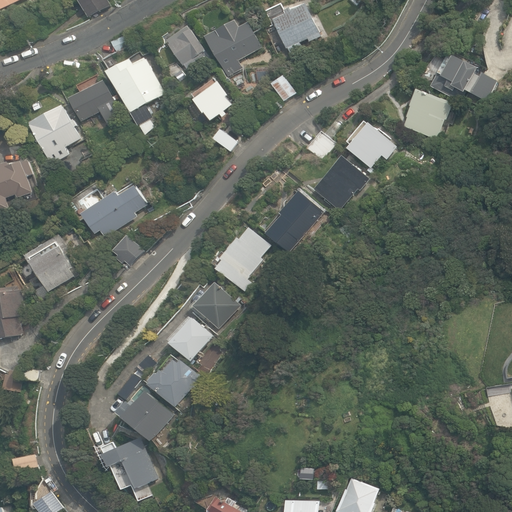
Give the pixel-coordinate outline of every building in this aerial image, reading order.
[(0,0),(0,11),(23,0),(0,0)] [(80,0),(89,18),(112,6),(109,0),(80,0)] [(323,37),(308,4),(293,11),(292,8),(285,11),(286,14),(273,20),(287,50),(290,49),(293,56),(305,50),(302,43),(309,39),(310,43),(323,37)] [(208,38),(229,77),(245,68),(240,61),(264,48),(251,23),(242,28),(238,21),(208,38)] [(186,69),(190,74),(211,60),(206,52),(207,51),(192,30),(191,31),(189,27),(168,41),(171,45),(170,45),(186,69)] [(113,42),(118,52),(135,44),(130,33),(113,42)] [(454,58),(450,56),(433,87),(455,99),(460,90),(466,93),(468,91),(470,93),(467,100),(478,106),(481,98),(488,102),(499,81),(483,73),(481,77),(476,75),(479,69),(455,56),(454,58)] [(140,125),(146,136),(156,127),(152,119),(155,117),(149,105),(168,94),(146,58),(136,64),(134,60),(110,73),(140,126),(140,125)] [(275,85),(286,102),(299,94),(288,76),(275,85)] [(115,96),(106,80),(71,98),(83,121),(101,112),(108,125),(124,117),(116,102),(120,100),(118,95),(115,96)] [(208,113),(214,121),(223,115),(224,117),(229,114),(227,112),(236,105),(230,97),(231,96),(221,82),(196,100),(206,114),(208,113)] [(406,127),(439,140),(447,121),(448,121),(455,103),(419,90),(408,118),(410,118),(406,127)] [(31,123),(53,164),(71,155),(67,147),(84,139),(78,127),(79,126),(76,120),(74,121),(67,108),(66,108),(65,105),(31,123)] [(327,134),(333,139),(344,126),(338,121),(327,134)] [(350,149),(373,169),(384,156),(389,160),(400,147),(373,124),(350,149)] [(216,140),(233,152),(240,142),(223,130),(216,140)] [(309,149),(324,161),(339,144),(324,132),(309,149)] [(163,176),(173,184),(192,159),(182,151),(163,176)] [(157,164),(163,170),(172,159),(166,154),(157,164)] [(317,190),(342,211),(360,189),(362,191),(373,179),(347,156),(317,190)] [(0,213),(12,209),(8,198),(18,195),(19,198),(35,193),(29,176),(36,174),(32,161),(25,163),(25,162),(12,166),(11,162),(0,165),(0,213)] [(102,230),(107,237),(139,216),(137,213),(150,205),(138,186),(122,196),(119,191),(84,214),(97,234),(102,230)] [(269,234),(291,253),(326,212),(303,191),(301,194),(299,193),(288,206),(289,207),(283,214),(286,216),(269,234)] [(219,269),(247,291),(254,283),(249,279),(265,259),(264,258),(274,245),(253,228),(243,240),(241,238),(224,260),(225,261),(219,269)] [(132,266),(147,251),(132,236),(117,252),(121,256),(119,258),(124,264),(127,261),(132,266)] [(35,264),(52,292),(78,276),(74,270),(77,268),(58,238),(34,253),(28,256),(33,264),(35,264)] [(23,266),(26,272),(32,269),(29,263),(23,266)] [(197,306),(221,329),(238,311),(241,312),(245,308),(243,306),(219,283),(197,306)] [(0,338),(25,335),(24,324),(29,323),(25,290),(21,290),(21,286),(0,289),(0,338)] [(173,343),(194,362),(218,336),(197,318),(196,319),(194,317),(173,340),(175,342),(173,343)] [(239,339),(246,344),(254,334),(247,329),(239,339)] [(137,368),(145,377),(159,363),(150,355),(137,368)] [(151,385),(178,407),(193,388),(196,391),(198,389),(199,390),(208,380),(184,360),(181,363),(177,359),(167,371),(164,370),(151,385)] [(5,389),(22,392),(25,379),(41,382),(43,371),(24,367),(23,373),(12,370),(11,374),(8,374),(5,389)] [(119,394),(127,399),(142,377),(135,372),(119,394)] [(127,417),(154,441),(177,414),(150,391),(138,404),(134,400),(124,412),(129,416),(127,417)] [(138,489),(162,478),(143,437),(105,455),(111,467),(125,460),(138,489)] [(16,455),(18,469),(37,466),(36,453),(16,455)] [(303,477),(315,478),(315,470),(304,469),(303,477)] [(340,511),(339,511),(374,511),(378,504),(376,503),(381,488),(352,478),(348,490),(346,490),(344,495),(340,493),(335,505),(340,507),(339,511),(340,511)] [(318,480),(319,489),(330,489),(330,480),(318,480)] [(0,511),(14,511),(13,505),(6,507),(0,490),(0,489),(0,511)] [(35,504),(41,511),(57,511),(64,507),(51,491),(35,504)] [(209,510),(211,511),(244,511),(240,509),(242,506),(236,503),(237,502),(229,498),(227,501),(217,496),(209,510)] [(320,511),(321,501),(287,500),(286,511),(320,511)]
